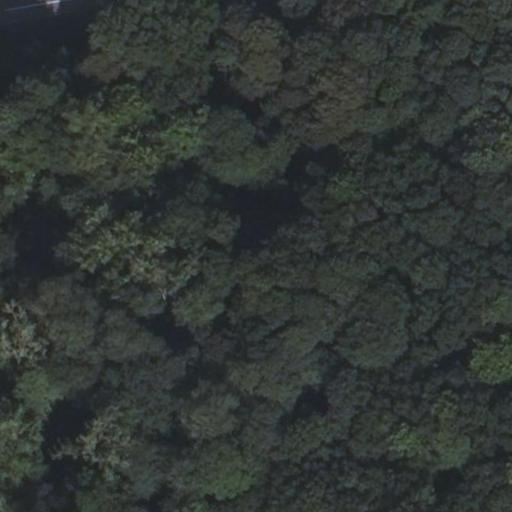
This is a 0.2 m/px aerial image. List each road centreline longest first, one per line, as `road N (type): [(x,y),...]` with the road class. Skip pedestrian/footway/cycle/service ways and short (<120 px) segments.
road 1 (track): [(353,183),(0,245)]
road 2 (track): [(402,511),(376,421),(357,297),(353,183)]
road 3 (track): [(511,156),(353,183)]
